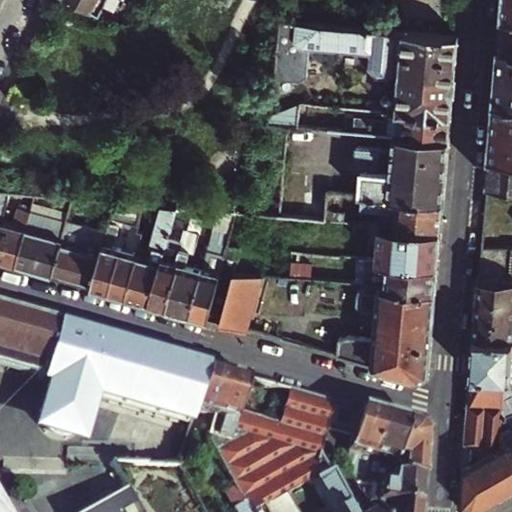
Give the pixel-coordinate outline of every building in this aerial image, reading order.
[(76,0),(105,14),(109,6),(111,0),(76,0)] [(511,0),(503,0),(503,15),(511,15),(511,0)] [(511,15),(503,15),(500,43),(511,43),(511,15)] [(402,68),(398,110),(452,115),(458,35),(298,22),(296,39),(301,47),(371,53),(370,65),(376,75),(388,76),(397,68),(402,68)] [(511,43),(500,43),(496,96),(511,97),(511,43)] [(511,97),(496,96),(491,151),(511,152),(511,97)] [(272,123),(291,124),(301,125),(303,103),(273,114),(272,123)] [(396,133),(450,137),(452,115),(398,110),(392,110),(391,119),(358,116),(356,130),(396,133)] [(363,169),(362,193),(445,199),(450,137),(396,133),(394,149),(360,146),(357,148),(356,166),(358,169),(363,169)] [(511,152),(491,151),(489,179),(511,181),(511,152)] [(0,226),(7,200),(8,192),(3,191),(1,202),(0,201),(0,226)] [(380,223),(442,228),(445,199),(362,193),(358,192),(358,202),(363,202),(363,206),(382,208),(380,223)] [(51,236),(26,228),(17,265),(53,275),(67,224),(74,198),(62,197),(51,236)] [(0,259),(17,265),(26,228),(13,225),(18,208),(20,209),(22,202),(7,200),(0,226),(0,259)] [(111,217),(128,222),(133,203),(116,201),(111,217)] [(151,302),(169,237),(177,207),(163,205),(152,245),(155,246),(152,258),(138,254),(127,295),(151,302)] [(192,313),(205,266),(188,261),(192,250),(196,251),(201,234),(196,232),(203,208),(196,208),(192,226),(193,226),(192,231),(186,229),(183,241),(178,258),(181,259),(168,306),(192,313)] [(328,219),(345,220),(346,211),(328,210),(328,219)] [(307,252),(329,254),(362,257),(439,263),(442,228),(380,223),(345,220),(343,240),(329,239),(324,242),(309,241),(307,252)] [(128,222),(126,228),(133,230),(135,224),(128,222)] [(73,226),(67,224),(53,275),(92,285),(106,236),(91,231),(86,248),(67,243),(73,226)] [(109,224),(106,236),(92,285),(110,290),(121,249),(120,249),(113,247),(118,227),(109,224)] [(126,228),(120,249),(121,249),(110,290),(127,295),(138,254),(141,242),(142,238),(137,236),(140,225),(135,224),(133,230),(126,228)] [(192,313),(210,318),(230,246),(233,236),(227,234),(224,244),(212,241),(205,266),(192,313)] [(151,302),(168,306),(181,259),(178,258),(183,241),(169,237),(151,302)] [(155,246),(152,245),(141,242),(138,254),(152,258),(155,246)] [(230,246),(210,318),(223,321),(237,271),(243,250),(230,246)] [(369,268),(367,283),(437,289),(439,263),(362,257),(329,254),(328,264),(340,265),(340,269),(363,271),(363,267),(369,268)] [(511,256),(482,254),(480,277),(511,279),(511,256)] [(268,264),(267,274),(286,275),(287,266),(268,264)] [(223,321),(249,328),(264,273),(237,271),(223,321)] [(479,296),(511,299),(511,279),(480,277),(479,296)] [(437,289),(367,283),(366,285),(360,289),(358,301),(364,308),(379,309),(377,337),(353,335),(342,338),(340,353),(420,375),(431,368),(437,289)] [(511,299),(479,296),(477,315),(511,317),(511,299)] [(0,357),(40,369),(38,379),(36,383),(43,384),(46,385),(38,412),(38,416),(39,424),(41,428),(45,434),(52,438),(66,387),(80,336),(78,333),(0,311),(0,357)] [(476,336),(511,336),(511,317),(477,315),(476,336)] [(88,397),(190,426),(206,369),(182,362),(172,364),(170,366),(83,342),(83,341),(80,336),(66,387),(52,438),(56,439),(65,438),(69,436),(76,430),(81,423),(88,397)] [(511,336),(476,336),(473,374),(511,375),(511,374),(511,336)] [(0,368),(38,379),(40,369),(0,357),(0,368)] [(206,369),(190,426),(188,431),(195,433),(200,435),(201,430),(205,415),(214,418),(227,374),(206,369)] [(248,380),(227,374),(214,418),(210,432),(201,430),(200,435),(204,436),(229,442),(248,380)] [(511,375),(473,374),(468,433),(461,508),(467,511),(472,511),(511,489),(511,420),(508,414),(511,412),(511,375)] [(333,404),(248,380),(229,442),(204,436),(218,460),(244,504),(249,511),(295,511),(285,494),(311,480),(318,456),(325,431),(333,404)] [(333,404),(325,431),(352,439),(360,411),(333,404)] [(370,459),(383,418),(360,411),(352,439),(343,467),(353,484),(363,485),(365,476),(356,473),(361,456),(370,459)] [(391,477),(406,424),(383,418),(370,459),(379,461),(374,478),(365,476),(363,485),(388,487),(391,477)] [(391,477),(421,480),(424,437),(418,428),(406,424),(391,477)] [(188,431),(185,442),(191,444),(195,433),(188,431)] [(346,505),(318,456),(311,480),(312,479),(326,505),(330,511),(369,511),(364,502),(360,496),(346,505)] [(419,507),(421,480),(391,477),(388,487),(363,485),(353,484),(360,496),(364,502),(419,507)] [(313,511),(302,493),(306,490),(318,510),(326,505),(312,479),(311,480),(285,494),(295,511),(313,511)] [(11,511),(0,491),(0,511),(11,511)] [(138,511),(126,491),(90,511),(138,511)] [(418,511),(419,507),(364,502),(369,511),(418,511)]
